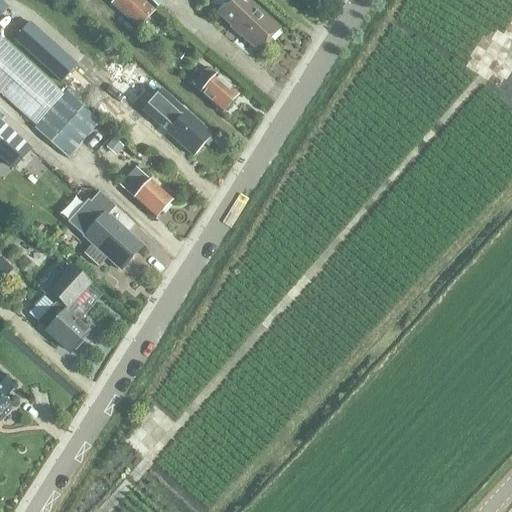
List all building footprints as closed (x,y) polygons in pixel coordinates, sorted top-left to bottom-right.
[(4,0),(0,0),(0,15),(10,6),(4,0)] [(142,0),(116,0),(113,4),(139,28),(154,10),(142,0)] [(248,0),(228,0),(217,12),(258,51),(279,28),(248,0)] [(77,65),(30,22),(13,41),(60,84),(77,65)] [(0,93),(35,125),(34,127),(68,158),(83,141),(82,141),(100,121),(66,90),(64,93),(0,34),(0,93)] [(132,59),(106,88),(143,121),(149,116),(193,156),(212,135),(186,112),(188,109),(132,59)] [(207,66),(191,84),(222,112),(238,94),(207,66)] [(0,155),(10,165),(28,145),(9,129),(0,138),(0,155)] [(117,135),(105,143),(113,155),(125,147),(117,135)] [(24,164),(35,179),(52,168),(41,153),(24,164)] [(156,220),(171,203),(135,170),(119,186),(156,220)] [(106,257),(121,270),(142,247),(107,216),(114,209),(97,194),(83,210),(96,222),(83,236),(92,244),(84,253),(99,266),(106,257)] [(0,286),(13,271),(0,259),(0,286)] [(58,301),(47,313),(38,324),(70,353),(88,334),(65,313),(90,286),(71,269),(50,293),(58,301)] [(0,416),(11,405),(4,398),(14,387),(0,373),(0,416)]
